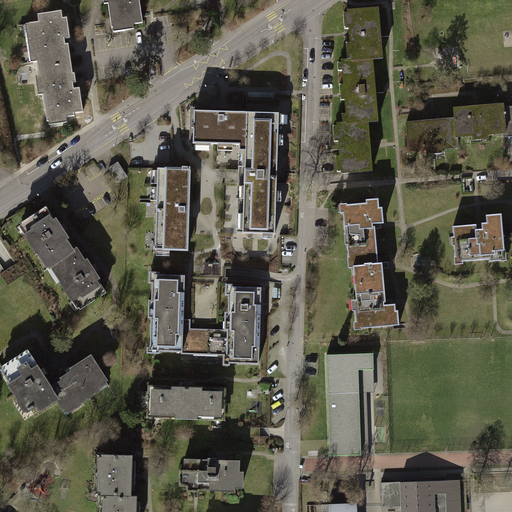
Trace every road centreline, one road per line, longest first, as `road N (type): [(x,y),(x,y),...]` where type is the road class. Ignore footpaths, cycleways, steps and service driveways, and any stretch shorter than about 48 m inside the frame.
road 1 (residential): [(0,199),(305,2)]
road 2 (residential): [(310,188),(311,233),(292,278),(285,511)]
road 3 (residential): [(305,2),(310,188)]
